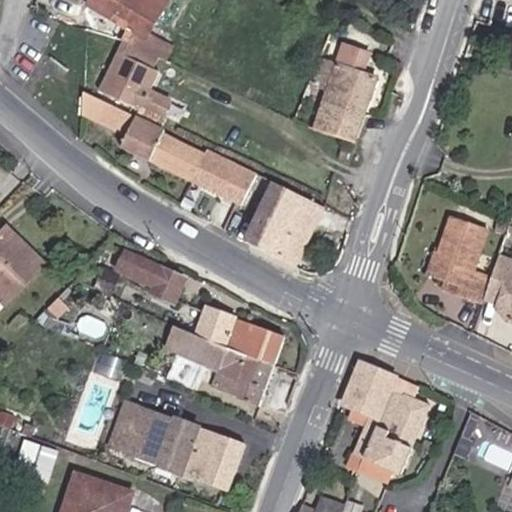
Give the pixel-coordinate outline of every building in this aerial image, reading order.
[(121,44),(157,60),(176,19),(144,0),(87,0),(85,5),(85,10),(121,31),(124,27),(128,29),(121,44)] [(511,29),(511,0),(483,0),(477,17),(511,29)] [(121,44),(117,51),(153,68),(157,60),(121,44)] [(312,132),(354,147),(375,80),(359,75),(365,55),(339,47),(312,132)] [(153,68),(117,51),(99,91),(163,123),(173,103),(151,92),(159,75),(151,72),(153,68)] [(189,185),(206,151),(81,90),(81,121),(123,142),(119,151),(189,185)] [(206,151),(189,185),(241,209),(257,176),(206,151)] [(296,269),(326,210),(274,185),(245,243),(296,269)] [(481,306),(490,279),(474,274),(486,233),(448,221),(436,256),(430,278),(442,282),(457,287),(454,297),(481,306)] [(0,307),(43,267),(5,229),(0,233),(0,307)] [(430,278),(436,256),(429,253),(422,275),(430,278)] [(176,307),(187,282),(125,254),(117,272),(147,285),(144,294),(176,307)] [(511,263),(497,259),(490,279),(486,291),(501,296),(499,302),(509,313),(511,314),(511,263)] [(439,292),(454,297),(457,287),(442,282),(439,292)] [(193,336),(273,370),(283,348),(281,344),(236,325),(238,322),(204,308),(193,336)] [(258,409),(273,370),(193,336),(173,328),(163,353),(175,358),(166,378),(192,389),(202,368),(218,375),(212,390),(258,409)] [(397,371),(359,355),(341,401),(354,407),(348,421),(362,427),(347,464),(388,481),(394,469),(401,472),(430,403),(412,394),(390,385),(397,371)] [(418,382),(397,371),(390,385),(412,394),(418,382)] [(114,428),(131,433),(139,411),(123,405),(114,428)] [(139,411),(131,433),(122,454),(228,491),(244,448),(139,411)] [(63,451),(27,438),(15,473),(51,485),(63,451)] [(126,511),(132,496),(75,477),(63,511),(126,511)] [(358,495),(347,491),(343,502),(342,505),(353,508),(358,495)] [(295,511),(339,511),(342,505),(343,502),(322,493),(317,506),(302,500),(296,510),(295,511)]
